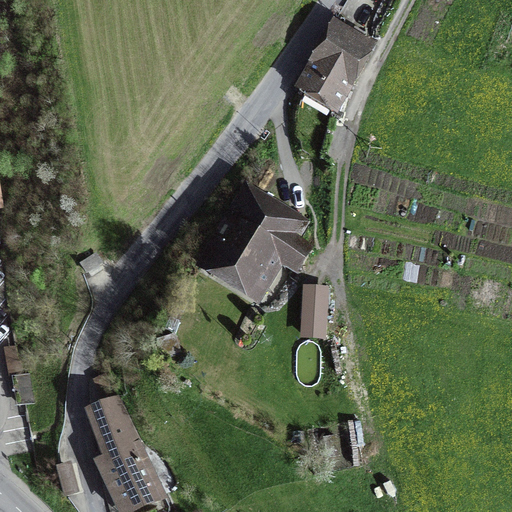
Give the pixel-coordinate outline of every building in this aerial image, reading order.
[(336,106),(370,46),(335,26),(302,87),(335,106),(336,106)] [(282,264),(296,272),(312,246),(299,239),(309,222),(248,185),(232,210),(242,217),(214,264),(264,294),(282,264)] [(95,255),(81,264),(86,272),(101,263),(95,255)] [(323,336),(326,291),(306,290),(303,335),(323,336)] [(17,405),(34,403),(30,374),(13,376),(15,390),(17,405)] [(140,443),(117,397),(89,410),(101,446),(99,450),(105,464),(98,467),(119,511),(127,511),(163,495),(138,444),(140,443)] [(58,468),(66,496),(81,492),(73,464),(58,468)]
